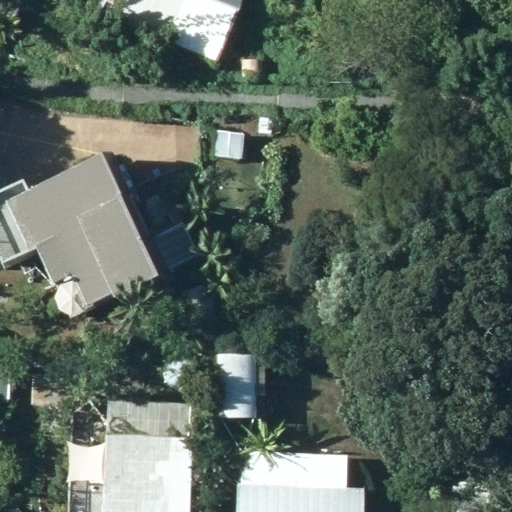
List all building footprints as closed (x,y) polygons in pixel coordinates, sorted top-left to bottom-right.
[(111,14),(214,62),(241,4),(232,0),(85,0),(76,19),(103,32),(111,14)] [(216,130),(215,154),(242,156),(244,133),(216,130)] [(85,299),(155,268),(99,147),(3,192),(28,245),(36,242),(50,275),(71,266),(85,299)] [(197,251),(181,220),(156,233),(172,264),(197,251)] [(258,357),(215,356),(215,431),(257,431),(258,357)] [(186,511),(190,401),(106,399),(102,511),(186,511)] [(342,485),(344,453),(240,449),(238,511),(361,511),(362,486),(342,485)]
